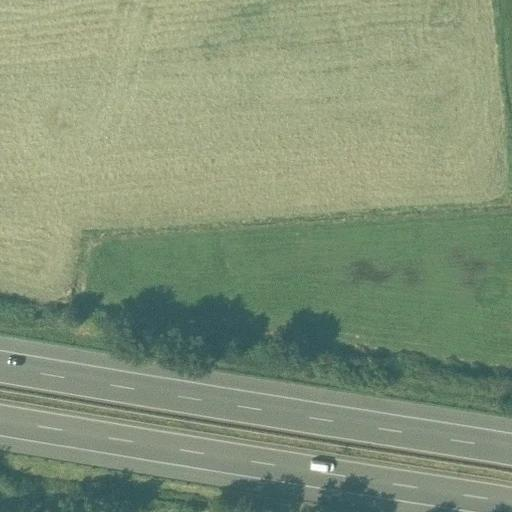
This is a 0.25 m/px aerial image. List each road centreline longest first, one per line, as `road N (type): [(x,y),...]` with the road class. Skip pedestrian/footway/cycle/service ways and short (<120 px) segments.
road 1 (motorway): [(511,439),(0,352)]
road 2 (motorway): [(0,413),(511,499)]
